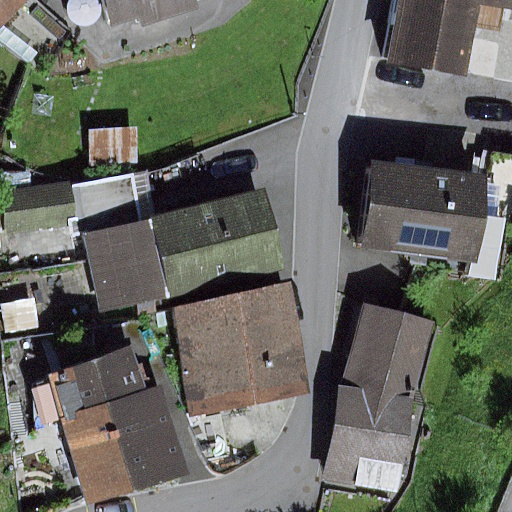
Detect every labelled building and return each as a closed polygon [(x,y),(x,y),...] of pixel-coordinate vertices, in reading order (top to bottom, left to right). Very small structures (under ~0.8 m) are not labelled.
[(0,0),(0,23),(20,0),(0,0)] [(104,0),(111,25),(204,0),(104,0)] [(511,0),(405,0),(396,64),(476,76),(486,8),(511,11),(511,0)] [(483,178),(368,163),(357,247),(472,262),(483,178)] [(262,190),(153,217),(86,234),(105,309),(169,293),(172,304),(283,276),(262,190)] [(286,284),(173,308),(196,414),(308,390),(286,284)] [(441,322),(367,306),(346,386),(337,386),(321,480),(404,490),(417,395),(441,322)] [(136,345),(50,373),(92,503),(187,472),(159,387),(151,389),(136,345)]
